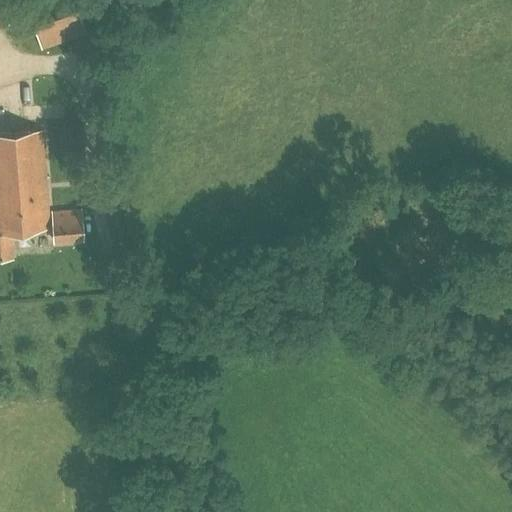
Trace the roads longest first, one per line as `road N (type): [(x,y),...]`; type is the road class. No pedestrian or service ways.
road 1 (track): [(138,331),(89,177),(85,65),(0,73)]
road 2 (track): [(182,511),(138,331)]
